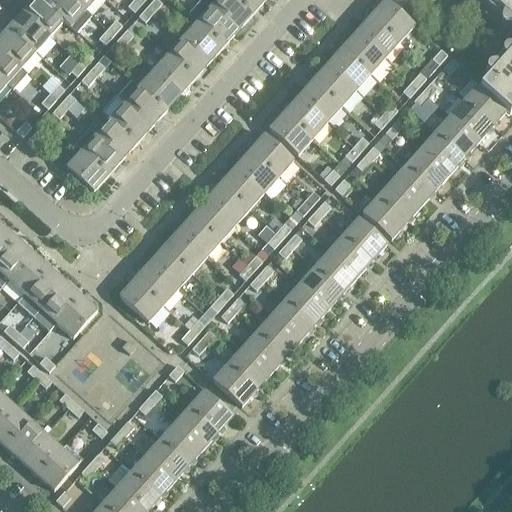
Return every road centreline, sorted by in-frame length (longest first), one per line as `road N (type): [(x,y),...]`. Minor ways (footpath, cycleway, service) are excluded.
road 1 (tertiary): [(216,511),(511,182)]
road 2 (residential): [(0,169),(60,224),(82,233),(115,220),(301,0)]
